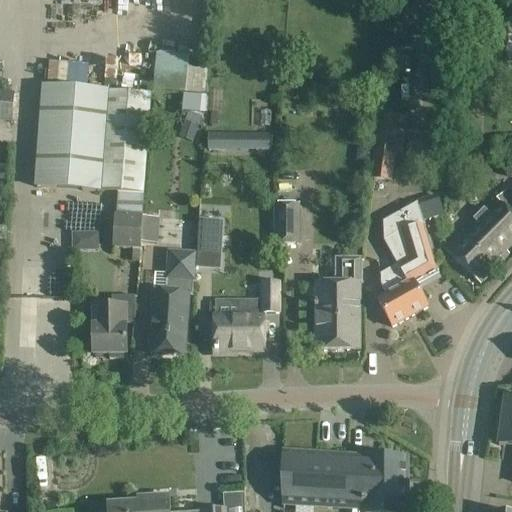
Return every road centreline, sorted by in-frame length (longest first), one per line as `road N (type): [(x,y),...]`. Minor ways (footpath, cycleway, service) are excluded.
road 1 (unclassified): [(0,418),(323,398),(447,400)]
road 2 (unknown): [(20,417),(17,208),(28,0)]
